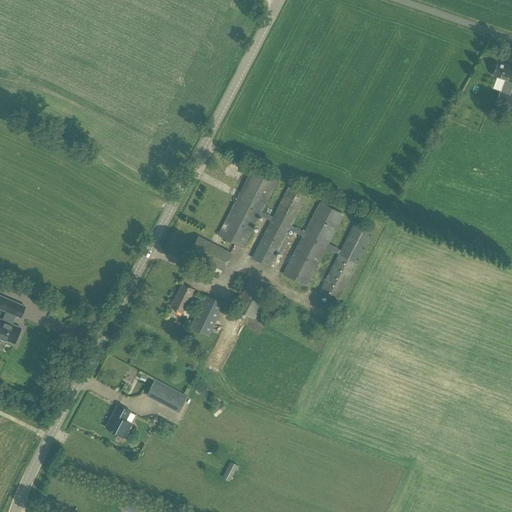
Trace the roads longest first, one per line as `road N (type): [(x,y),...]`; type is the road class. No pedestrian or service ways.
road 1 (tertiary): [(15,511),(281,0)]
road 2 (track): [(392,0),(511,42)]
